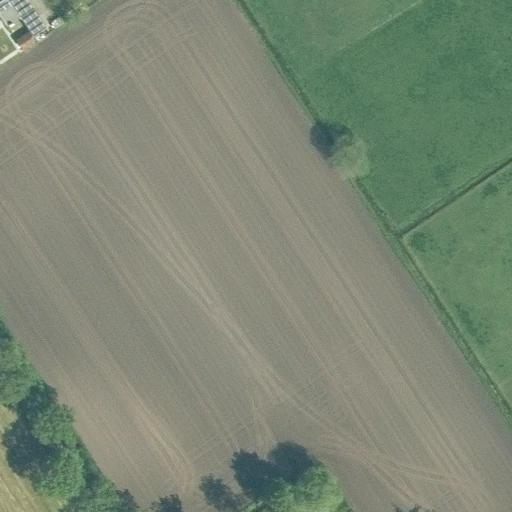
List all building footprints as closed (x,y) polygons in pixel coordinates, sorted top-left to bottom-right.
[(19,17),(7,0),(0,0),(0,18),(5,26),(19,17)] [(7,0),(19,17),(32,8),(27,0),(7,0)] [(32,8),(19,17),(31,35),(45,26),(32,8)] [(34,42),(27,31),(15,39),(22,50),(34,42)] [(328,511),(311,485),(297,495),(307,511),(328,511)]
